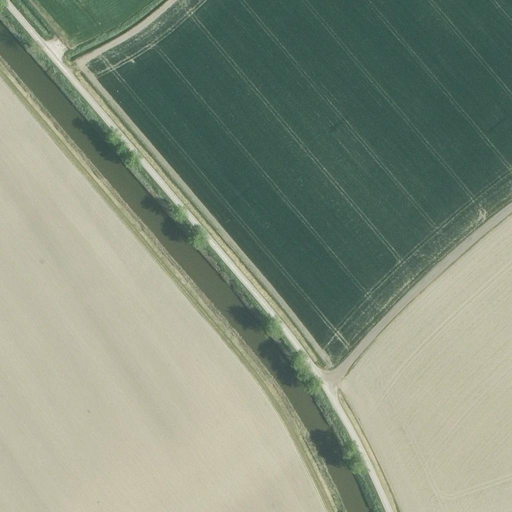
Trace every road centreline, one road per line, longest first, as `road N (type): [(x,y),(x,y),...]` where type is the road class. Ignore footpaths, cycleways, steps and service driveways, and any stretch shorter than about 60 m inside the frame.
road 1 (unclassified): [(388,511),(352,434),(287,333),(4,0)]
road 2 (track): [(511,208),(389,316),(325,387)]
